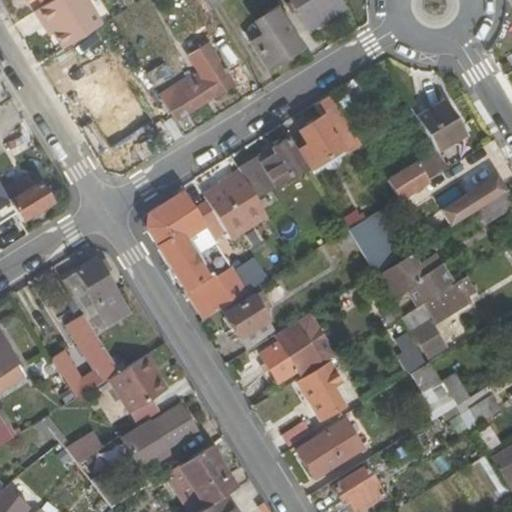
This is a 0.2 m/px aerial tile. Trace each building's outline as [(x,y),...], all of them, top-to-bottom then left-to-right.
[(55,0),(34,13),(45,28),(49,26),(54,35),(63,49),(99,27),(83,0),(55,0)] [(223,1),(222,0),(203,0),(209,10),(223,1)] [(327,20),(346,9),(340,0),(288,0),(308,32),(327,20)] [(285,60),(304,48),(278,7),(252,24),(259,36),(249,42),(267,71),(285,60)] [(49,26),(45,28),(47,33),(50,37),(54,35),(49,26)] [(101,46),(94,35),(58,59),(65,71),(72,83),(104,64),(95,50),(101,46)] [(156,95),(173,123),(204,104),(234,85),(208,42),(183,57),(192,72),(156,95)] [(116,70),(134,59),(123,43),(106,54),(116,70)] [(507,69),(511,66),(511,48),(499,56),(507,69)] [(328,94),(313,103),(319,114),(306,123),(294,131),(302,145),(296,150),(309,171),(343,150),(346,154),(358,146),(328,94)] [(440,102),(412,120),(435,157),(464,138),(452,120),(440,102)] [(235,169),(239,176),(254,200),(302,170),(283,139),(259,154),(235,169)] [(384,181),(397,202),(427,184),(412,163),(384,181)] [(193,212),(211,240),(223,232),(228,240),(264,217),(254,200),(239,176),(221,187),(202,198),(206,204),(193,212)] [(5,200),(20,223),(36,213),(52,203),(38,180),(5,200)] [(437,214),(448,231),(474,215),(504,197),(498,188),(493,180),(437,214)] [(158,256),(200,323),(219,312),(246,294),(229,268),(213,278),(210,273),(194,258),(183,243),(202,231),(178,192),(160,204),(142,215),(141,228),(158,256)] [(510,207),(504,197),(474,215),(481,226),(510,207)] [(0,233),(5,231),(15,224),(0,200),(0,233)] [(337,222),(345,233),(351,230),(362,223),(353,212),(337,222)] [(362,223),(351,230),(373,266),(393,254),(370,218),(362,223)] [(340,254),(353,247),(345,233),(332,241),(340,254)] [(371,277),(397,318),(456,282),(440,256),(417,269),(408,255),(371,277)] [(96,261),(61,282),(81,314),(92,331),(126,310),(111,285),(96,261)] [(456,282),(397,318),(409,337),(424,361),(444,348),(432,328),(469,304),(466,299),(472,294),(462,278),(456,282)] [(246,294),(219,312),(232,333),(246,354),(271,338),(276,335),(250,292),(246,294)] [(106,379),(117,372),(92,331),(81,314),(72,320),(63,326),(90,370),(74,380),(71,374),(74,372),(63,354),(51,362),(73,399),(106,379)] [(271,338),(276,345),(257,357),(265,371),(274,385),(293,372),(298,379),(333,357),(307,317),(276,335),(271,338)] [(424,361),(409,337),(394,347),(410,374),(426,364),(424,361)] [(0,391),(24,377),(0,338),(0,391)] [(153,368),(145,354),(117,372),(106,379),(127,412),(163,389),(157,379),(151,370),(153,368)] [(438,383),(426,364),(410,374),(407,376),(418,395),(414,398),(429,422),(440,415),(453,407),(438,383)] [(339,402),(322,375),(298,390),(306,404),(314,417),(339,402)] [(438,383),(453,407),(467,398),(452,375),(438,383)] [(495,413),(486,398),(466,411),(475,425),(495,413)] [(188,416),(179,402),(155,416),(121,439),(138,466),(196,430),(188,416)] [(464,425),(453,407),(440,415),(452,434),(464,425)] [(55,419),(33,423),(38,448),(60,443),(55,419)] [(360,449),(342,420),(292,452),(301,466),(310,480),(360,449)] [(286,448),(316,429),(313,424),(301,431),(298,427),(280,438),(286,448)] [(93,434),(65,449),(75,466),(102,452),(93,434)] [(511,491),(511,444),(489,459),(511,492),(511,491)] [(226,494),(236,487),(223,466),(210,445),(174,467),(201,509),(226,494)] [(63,465),(71,460),(63,449),(55,455),(63,465)] [(354,511),(381,496),(361,466),(326,488),(334,500),(339,508),(342,506),(346,511),(354,511)] [(110,508),(145,485),(138,473),(110,490),(100,473),(88,482),(109,509),(110,508)] [(1,491),(0,492),(0,511),(24,511),(26,510),(1,491)] [(236,511),(226,494),(201,509),(196,511),(236,511)]
